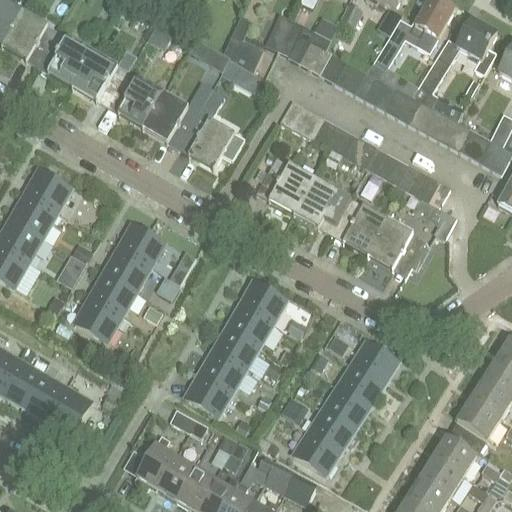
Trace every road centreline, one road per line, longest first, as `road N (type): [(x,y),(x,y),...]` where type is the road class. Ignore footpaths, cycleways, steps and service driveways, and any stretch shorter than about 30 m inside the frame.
road 1 (residential): [(511,297),(424,340),(252,249),(0,98)]
road 2 (unknown): [(230,236),(288,108),(311,96),(329,99),(463,176),(468,240),(487,307)]
